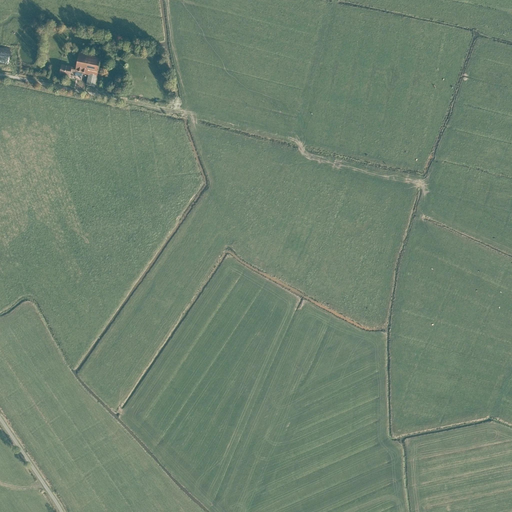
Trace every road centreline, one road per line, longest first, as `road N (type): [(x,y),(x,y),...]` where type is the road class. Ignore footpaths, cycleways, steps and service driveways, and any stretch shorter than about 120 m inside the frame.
road 1 (track): [(511,260),(416,214),(424,185),(189,115)]
road 2 (unclassified): [(189,115),(0,76)]
